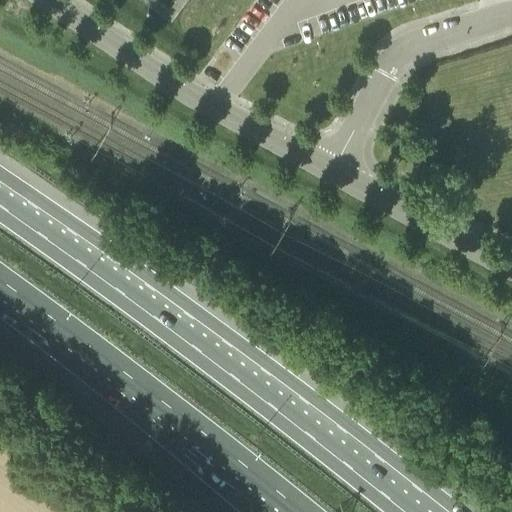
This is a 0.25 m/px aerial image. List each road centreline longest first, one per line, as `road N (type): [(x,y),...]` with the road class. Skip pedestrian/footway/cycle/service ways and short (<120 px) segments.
road 1 (motorway): [(400,511),(198,347),(0,206)]
road 2 (motorway): [(0,281),(302,511)]
road 3 (residential): [(331,169),(180,87),(50,0)]
road 4 (residential): [(511,13),(405,47),(331,169)]
road 5 (residential): [(511,266),(331,169)]
